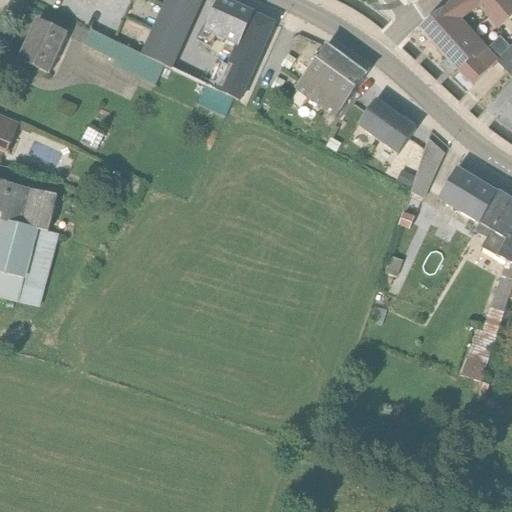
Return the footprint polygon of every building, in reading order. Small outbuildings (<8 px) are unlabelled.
[(167,0),(164,7),(192,20),(201,0),(167,0)] [(511,18),(511,8),(505,0),(458,0),(434,16),(419,29),(444,59),(472,34),(461,21),(478,10),(497,32),(511,18)] [(208,89),(232,100),(238,103),(273,25),(218,1),(201,40),(197,39),(195,44),(210,50),(214,40),(234,48),(226,67),(220,64),(208,89)] [(153,32),(181,44),(192,20),(164,7),(153,32)] [(36,23),(18,62),(48,75),(66,36),(36,23)] [(164,67),(142,57),(90,31),(82,47),(114,62),(111,68),(154,88),(164,67)] [(142,57),(164,67),(170,70),(181,44),(153,32),(142,57)] [(472,34),(444,59),(458,74),(472,60),(475,63),(487,50),(472,34)] [(472,60),(458,74),(471,88),(496,65),(511,81),(511,80),(511,45),(509,48),(499,38),(487,50),(475,63),(472,60)] [(325,48),(294,91),(334,120),(365,77),(326,48),(325,48)] [(232,100),(208,89),(206,88),(197,107),(224,119),(232,100)] [(376,143),(395,116),(375,102),(356,128),(376,143)] [(395,116),(376,143),(397,157),(416,131),(395,116)] [(0,154),(5,157),(18,125),(0,117),(0,154)] [(87,128),(79,144),(95,151),(103,136),(87,128)] [(427,141),(410,195),(423,201),(443,156),(427,141)] [(477,227),(497,195),(456,170),(436,203),(477,227)] [(401,171),(395,183),(408,189),(414,178),(401,171)] [(0,300),(39,310),(58,236),(47,234),(56,197),(0,183),(0,216),(1,217),(0,221),(0,300)] [(511,204),(497,195),(477,227),(473,234),(485,240),(480,249),(505,263),(481,332),(476,330),(461,378),(480,384),(509,301),(511,291),(511,204)] [(403,215),(399,228),(409,232),(414,219),(403,215)] [(389,259),(384,276),(395,280),(401,263),(389,259)]
